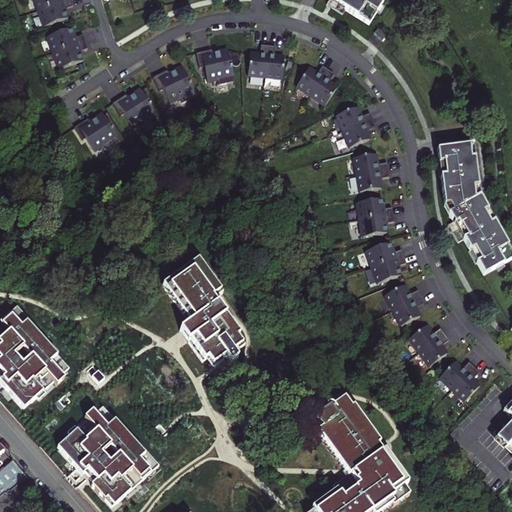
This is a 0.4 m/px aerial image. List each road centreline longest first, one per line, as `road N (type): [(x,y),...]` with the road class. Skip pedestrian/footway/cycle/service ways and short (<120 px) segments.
road 1 (residential): [(511,366),(470,322),(435,262),(410,144),(380,81),(312,30),(257,17)]
road 2 (residential): [(257,17),(184,27),(121,66)]
